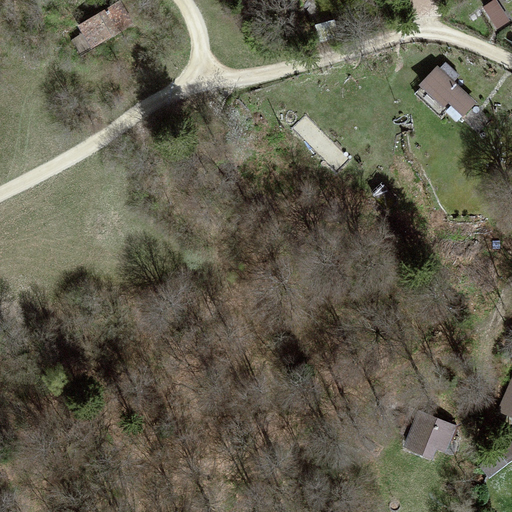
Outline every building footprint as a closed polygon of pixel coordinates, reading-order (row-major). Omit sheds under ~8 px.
[(484,7),(498,27),(508,20),(499,6),(497,7),(492,1),(484,7)] [(117,2),(81,23),(93,43),(129,22),(117,2)] [(334,21),(316,25),(320,40),(338,36),(334,21)] [(451,101),(464,113),(474,103),(453,83),(460,75),(448,63),(440,71),(438,70),(423,86),(446,106),(451,101)] [(449,287),(445,293),(451,298),(455,292),(449,287)] [(511,378),(498,410),(510,415),(511,410),(511,378)] [(403,429),(444,446),(453,423),(434,416),(437,408),(426,403),(422,411),(412,407),(403,429)] [(511,437),(500,451),(482,464),(489,474),(511,458),(511,437)]
